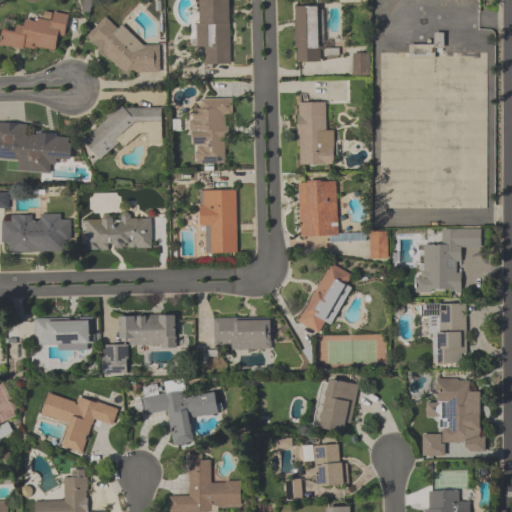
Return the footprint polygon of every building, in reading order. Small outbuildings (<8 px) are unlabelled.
[(198,0),(230,0),(231,64),(205,63),(204,48),(197,47),(195,24),(199,24),(198,0)] [(294,5),(320,6),(321,62),(297,63),(294,5)] [(55,11),(69,14),(58,50),(0,46),(0,42),(3,30),(15,32),(17,24),(24,25),(26,19),(36,22),(37,17),(51,21),(55,11)] [(120,23),(142,46),(156,45),(158,72),(122,72),(85,39),(105,17),(115,27),(120,23)] [(352,77),(366,77),(366,54),(352,54),(352,77)] [(199,99),(234,98),(235,114),(223,114),(224,162),(196,163),(191,127),(193,108),(200,109),(199,99)] [(299,103),(324,102),(326,130),(331,130),(334,164),(300,167),(299,103)] [(56,167),(57,158),(68,159),(69,138),(27,136),(27,126),(9,125),(8,150),(19,151),(18,165),(56,167)] [(300,183),(335,182),(339,235),(302,238),(300,183)] [(197,191),(236,190),(237,254),(212,254),(211,225),(201,225),(197,191)] [(0,192),(0,208),(9,209),(9,193),(0,192)] [(62,253),(62,243),(72,243),(71,221),(61,221),(61,214),(11,215),(11,223),(1,223),(1,243),(10,243),(10,253),(62,253)] [(152,250),(151,217),(83,218),(84,251),(152,250)] [(480,230),(442,230),(442,245),(420,245),(420,293),(461,293),(461,248),(480,249),(480,230)] [(331,263),(352,276),(319,333),(299,321),(331,263)] [(466,305),(432,305),(432,364),(466,364),(466,305)] [(127,349),(175,349),(176,318),(121,317),(121,347),(103,347),(103,375),(127,375),(127,349)] [(34,318),(34,349),(94,349),(94,318),(34,318)] [(214,319),(271,318),(273,349),(214,345),(214,319)] [(359,384),(328,379),(318,429),(344,434),(345,429),(350,430),(359,384)] [(480,393),(469,394),(468,380),(436,381),(437,403),(426,404),(427,419),(438,418),(439,435),(423,436),(424,459),(444,458),(443,445),(466,444),(466,454),(483,453),(480,393)] [(173,447),(194,443),(190,419),(220,415),(216,391),(143,401),(145,416),(168,413),(173,447)] [(64,447),(83,453),(92,421),(114,426),(119,408),(78,397),(77,402),(48,394),(42,416),(70,424),(64,447)] [(0,441),(14,438),(11,427),(0,430),(0,441)] [(317,486),(346,485),(344,443),(303,445),(304,465),(316,464),(317,486)] [(242,506),(241,482),(212,482),(211,456),(189,457),(190,496),(170,497),(170,511),(213,511),(214,507),(242,506)] [(106,511),(107,511),(93,511),(88,511),(88,470),(71,470),(71,478),(65,478),(65,501),(35,501),(35,511),(106,511)] [(303,501),(303,480),(286,480),(286,501),(303,501)] [(426,511),(469,511),(470,502),(459,502),(459,491),(426,491),(426,511)] [(0,511),(9,511),(9,502),(0,501),(0,511)]
